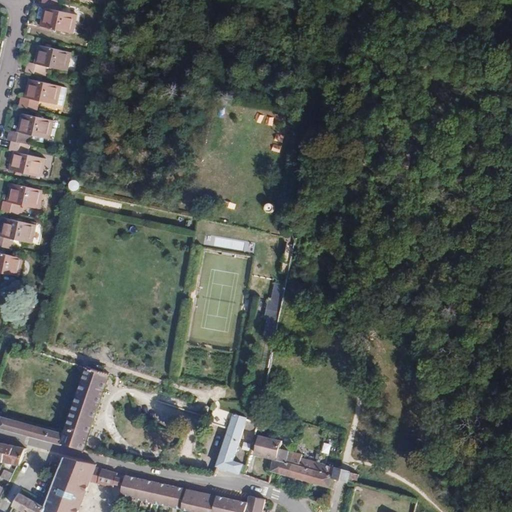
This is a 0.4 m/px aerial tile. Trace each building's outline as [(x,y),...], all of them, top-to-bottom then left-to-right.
[(72,34),(74,24),(72,24),(74,14),(59,11),(61,1),(55,0),(42,0),(41,7),(45,8),(41,27),(72,34)] [(46,66),(65,71),(67,60),(69,60),(71,53),(40,46),(36,64),(28,63),(25,72),(44,76),(46,66)] [(55,104),(57,94),(59,94),(61,87),(30,80),(26,98),(21,97),(19,107),(37,111),(40,101),(55,104)] [(67,89),(61,87),(59,94),(57,94),(55,104),(63,106),(67,89)] [(32,135),(47,139),(49,128),(51,129),(53,121),(22,114),(18,132),(10,131),(8,141),(11,141),(9,151),(14,152),(10,171),(41,178),(43,169),(41,168),(43,158),(30,156),(32,146),(30,145),(32,135)] [(71,181),(70,182),(70,184),(69,186),(70,188),(70,190),(71,191),(73,192),(74,192),(76,192),(78,192),(79,192),(80,191),(81,189),(82,187),(82,185),(81,183),(80,182),(79,181),(78,180),(76,180),(74,180),(73,180),(71,181)] [(22,206),(37,209),(39,199),(41,199),(43,191),(12,184),(8,203),(3,202),(1,211),(20,215),(22,206)] [(264,206),(263,207),(262,208),(262,211),(262,213),(263,214),(264,215),(265,216),(266,217),(268,217),(270,217),(271,216),(272,215),(273,214),(274,212),(274,210),(274,208),(273,207),(271,205),(270,205),(269,204),(267,204),(265,205),(264,206)] [(14,240),(30,243),(32,233),(34,233),(35,226),(4,219),(0,237),(0,247),(12,250),(14,240)] [(290,239),(281,237),(279,250),(287,252),(290,239)] [(5,274),(17,277),(20,267),(21,267),(23,259),(0,253),(0,293),(1,294),(3,284),(5,274)] [(264,333),(276,335),(284,285),(272,283),(264,333)] [(258,367),(271,368),(274,338),(261,336),(258,367)] [(2,417),(0,424),(0,429),(84,452),(109,376),(110,374),(87,367),(87,369),(65,434),(2,417)] [(209,423),(229,430),(233,417),(213,411),(209,423)] [(229,430),(217,467),(221,468),(240,475),(243,465),(233,461),(244,428),(254,432),(256,424),(246,420),(247,418),(234,414),(233,416),(233,417),(229,430)] [(281,443),(256,435),(253,445),(258,447),(256,454),(274,460),(276,460),(280,448),(281,445),(281,443)] [(0,462),(3,463),(13,446),(0,443),(0,462)] [(13,446),(3,463),(18,466),(21,462),(25,449),(13,446)] [(276,460),(274,460),(270,472),(273,472),(290,477),(297,453),(280,448),(276,460)] [(290,477),(310,483),(316,463),(301,458),(302,455),(297,453),(290,477)] [(78,511),(90,481),(99,483),(98,485),(114,489),(116,482),(118,474),(95,469),(96,466),(80,461),(64,457),(44,507),(42,511),(78,511)] [(316,463),(310,483),(331,489),(334,477),(336,468),(316,463)] [(0,478),(10,482),(11,478),(13,475),(4,470),(0,478)] [(118,474),(116,482),(124,484),(126,476),(118,474)] [(128,477),(124,498),(137,501),(152,504),(168,508),(183,511),(186,511),(257,511),(247,509),(249,504),(233,501),(218,497),(203,494),(188,491),(172,487),(157,484),(142,480),(128,477)] [(247,509),(257,511),(263,511),(266,501),(250,497),(249,500),(249,504),(247,509)]
